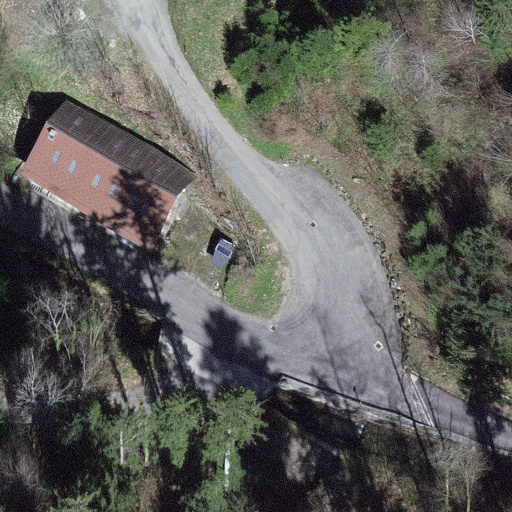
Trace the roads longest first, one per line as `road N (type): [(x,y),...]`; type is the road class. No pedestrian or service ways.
road 1 (unclassified): [(322,372),(86,269),(0,219)]
road 2 (track): [(511,439),(322,372)]
